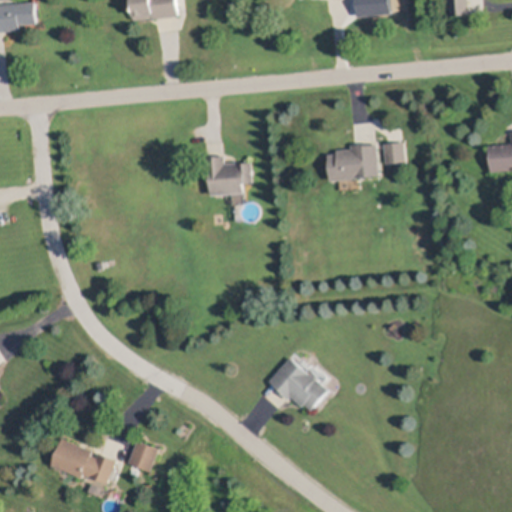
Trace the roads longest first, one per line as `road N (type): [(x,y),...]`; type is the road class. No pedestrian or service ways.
road 1 (residential): [(34,104),(55,250),(85,315),(126,356),(195,395),(345,511)]
road 2 (residential): [(0,107),(511,59)]
